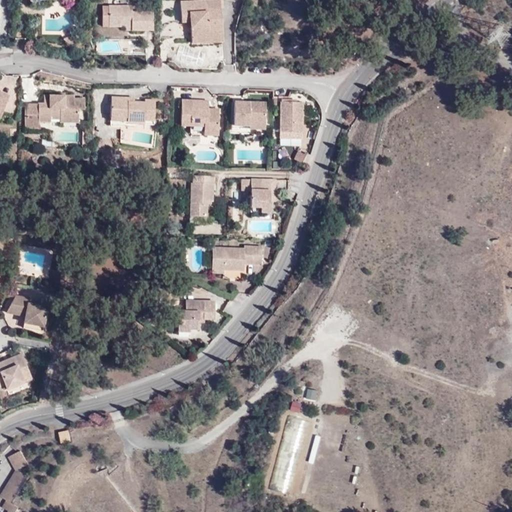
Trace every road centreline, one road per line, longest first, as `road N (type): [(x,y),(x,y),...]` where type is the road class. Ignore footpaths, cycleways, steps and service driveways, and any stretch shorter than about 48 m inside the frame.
road 1 (tertiary): [(0,429),(159,385),(215,353),(288,257),(347,96)]
road 2 (residential): [(0,58),(109,76),(301,79),(347,96)]
road 3 (tertiary): [(347,96),(369,63),(438,0)]
